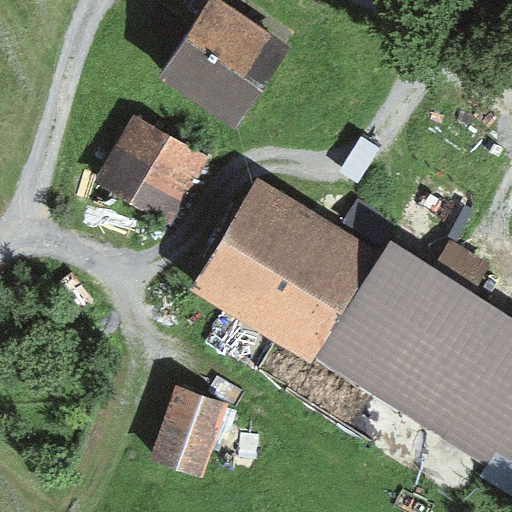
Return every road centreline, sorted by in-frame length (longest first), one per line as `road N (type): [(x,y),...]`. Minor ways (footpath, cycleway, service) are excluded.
road 1 (track): [(109,0),(76,35),(45,140),(0,247)]
road 2 (track): [(511,92),(395,10),(364,0)]
